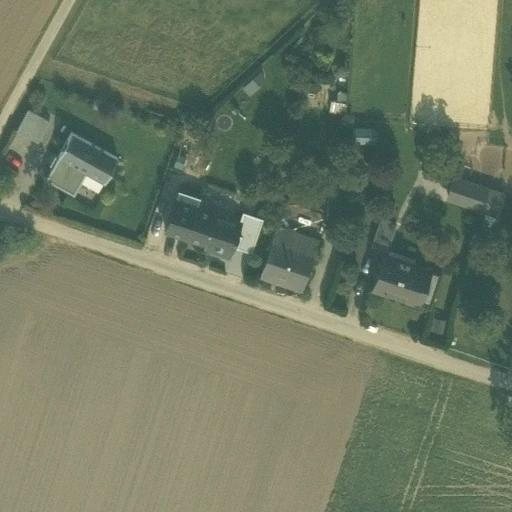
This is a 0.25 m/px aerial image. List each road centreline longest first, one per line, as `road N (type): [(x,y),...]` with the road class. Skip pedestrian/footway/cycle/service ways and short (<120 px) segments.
road 1 (unclassified): [(511,384),(0,216)]
road 2 (unclassified): [(0,135),(71,0)]
